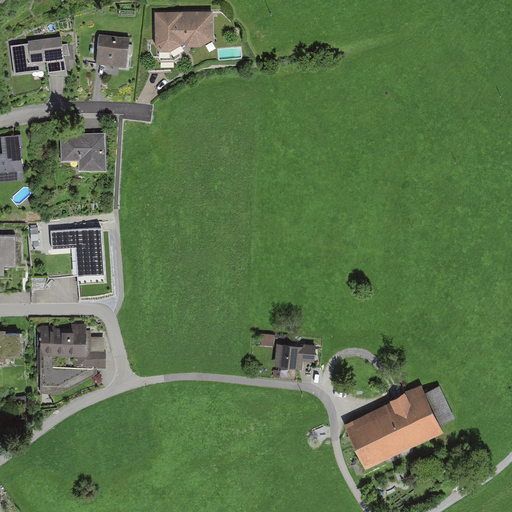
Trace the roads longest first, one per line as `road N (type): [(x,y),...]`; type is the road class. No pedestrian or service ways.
road 1 (residential): [(0,310),(100,310),(111,322),(126,383),(0,460)]
road 2 (residential): [(0,119),(48,110),(139,111)]
